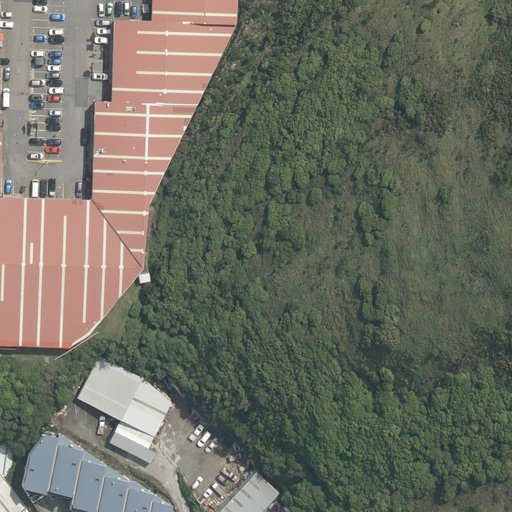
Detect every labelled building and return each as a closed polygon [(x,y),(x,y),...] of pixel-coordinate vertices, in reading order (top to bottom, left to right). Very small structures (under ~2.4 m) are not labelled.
[(0,344),(65,347),(87,333),(139,267),(147,202),(235,25),(235,0),(149,0),(148,20),(111,19),(108,101),(92,101),(89,199),(0,196),(0,344)] [(76,397),(119,419),(153,435),(170,402),(141,375),(140,376),(99,356),(76,397)] [(153,435),(119,419),(108,441),(149,463),(155,451),(147,447),(153,435)] [(55,435),(43,432),(25,451),(17,482),(29,500),(44,491),(50,497),(57,494),(68,496),(66,506),(72,511),(73,511),(80,509),(91,511),(90,511),(170,511),(169,502),(134,481),(129,480),(60,433),(57,433),(56,437),(54,436),(55,435)] [(0,511),(20,511),(27,507),(6,480),(9,478),(14,446),(0,440),(0,511)] [(257,511),(277,491),(252,469),(211,511),(257,511)]
